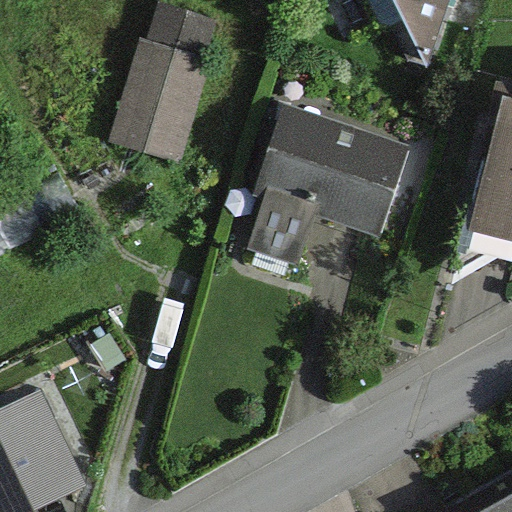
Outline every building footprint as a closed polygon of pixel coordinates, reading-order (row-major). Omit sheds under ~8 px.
[(370,0),(381,22),(389,18),(408,57),(429,63),(448,0),(370,0)] [(177,161),(208,56),(202,54),(213,18),(158,2),(147,38),(143,37),(112,142),(177,161)] [(511,95),(475,232),(511,241),(511,95)] [(300,263),(316,216),(381,237),(412,144),(287,102),(240,243),(300,263)] [(0,511),(31,511),(93,483),(48,387),(0,409),(0,511)] [(450,511),(511,511),(511,469),(448,506),(450,511)]
